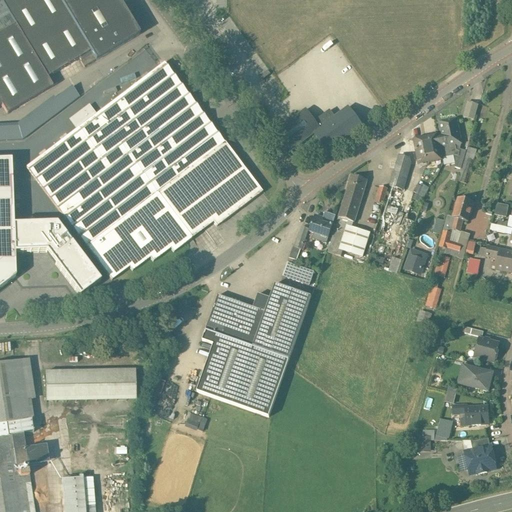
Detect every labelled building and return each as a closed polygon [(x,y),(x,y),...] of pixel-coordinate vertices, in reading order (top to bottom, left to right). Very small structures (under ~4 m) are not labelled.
[(79,59),(81,62),(92,55),(96,61),(137,37),(125,17),(115,0),(0,0),(0,102),(2,106),(7,115),(57,84),(52,76),(79,59)] [(92,55),(81,62),(80,62),(84,68),(96,61),(92,55)] [(76,116),(83,125),(26,168),(112,282),(129,268),(132,272),(150,259),(153,263),(170,250),(173,254),(192,240),(190,236),(211,220),(217,227),(262,193),(164,63),(96,115),(89,106),(76,116)] [(70,85),(22,120),(17,124),(0,125),(0,141),(22,140),(79,97),(70,85)] [(465,118),(475,120),(478,106),(469,104),(465,118)] [(330,155),(365,129),(349,108),(336,118),(331,111),(315,123),(306,111),(273,136),(288,155),(315,135),(330,155)] [(456,120),(439,123),(442,136),(438,137),(442,158),(455,156),(457,157),(459,153),(455,152),(454,145),(461,144),(461,143),(456,120)] [(438,137),(414,141),(416,150),(416,151),(418,163),(442,158),(438,137)] [(461,170),(458,182),(466,184),(476,150),(467,148),(461,170)] [(459,153),(457,157),(454,168),(461,170),(466,152),(460,150),(459,153)] [(400,156),(391,187),(402,190),(411,160),(400,156)] [(11,161),(0,160),(0,289),(15,278),(14,254),(46,253),(80,298),(101,282),(57,224),(13,226),(11,161)] [(367,181),(352,177),(339,218),(348,221),(354,223),(367,181)] [(414,199),(423,202),(428,186),(419,184),(414,199)] [(388,190),(380,188),(375,203),(383,205),(388,190)] [(473,204),(458,199),(453,218),(451,218),(448,229),(460,233),(463,222),(468,223),(473,204)] [(509,206),(497,204),(495,216),(506,218),(509,206)] [(336,216),(325,213),(323,219),(324,220),(322,224),(332,227),(336,216)] [(323,219),(315,217),(310,232),(328,239),(332,227),(322,224),(324,220),(323,219)] [(339,218),(328,253),(341,257),(343,251),(339,250),(346,227),(348,221),(339,218)] [(436,219),(433,233),(440,234),(443,220),(436,219)] [(309,230),(302,227),(297,243),(303,245),(304,245),(305,245),(307,241),(305,240),(309,230)] [(370,235),(346,227),(339,250),(343,251),(363,257),(370,235)] [(452,234),(443,232),(439,248),(446,250),(445,253),(450,255),(451,250),(460,253),(462,246),(450,242),(452,234)] [(469,241),(466,251),(474,253),(476,243),(469,241)] [(500,250),(488,247),(487,250),(481,249),(479,256),(498,260),(500,250)] [(410,248),(402,271),(421,277),(429,255),(410,248)] [(511,252),(500,250),(498,260),(495,270),(511,273),(511,252)] [(440,256),(426,307),(435,309),(441,290),(437,289),(441,277),(444,278),(449,259),(440,256)] [(284,278),(311,287),(315,273),(288,265),(284,278)] [(269,418),(288,363),(312,298),(275,285),(270,299),(258,295),(254,309),(218,296),(202,341),(214,345),(197,393),(214,398),(269,418)] [(484,333),(466,328),(465,334),(482,339),(484,333)] [(498,345),(480,340),(475,358),(493,363),(494,361),(496,360),(497,357),(495,355),(498,345)] [(21,361),(0,364),(0,448),(13,447),(16,469),(28,467),(25,449),(21,423),(30,421),(21,361)] [(479,365),(467,362),(466,368),(477,371),(479,365)] [(466,368),(463,368),(459,385),(488,392),(492,375),(477,371),(466,368)] [(135,371),(45,373),(46,403),(136,401),(135,371)] [(446,402),(453,404),(456,394),(448,392),(446,402)] [(466,407),(453,407),(453,415),(466,415),(465,409),(466,409),(466,407)] [(466,409),(465,409),(466,415),(466,426),(488,425),(488,408),(466,409)] [(185,426),(204,430),(207,417),(188,413),(185,426)] [(449,439),(453,422),(441,419),(436,436),(449,439)] [(488,440),(476,442),(471,442),(473,452),(490,448),(488,440)] [(430,450),(430,442),(418,442),(418,451),(430,450)] [(13,447),(0,448),(0,511),(22,511),(20,497),(32,495),(28,467),(16,469),(13,447)] [(473,452),(465,454),(469,471),(477,469),(479,475),(487,473),(487,472),(496,470),(491,448),(490,448),(473,452)] [(62,482),(65,511),(86,511),(83,480),(62,482)] [(34,511),(32,495),(20,497),(22,511),(34,511)]
